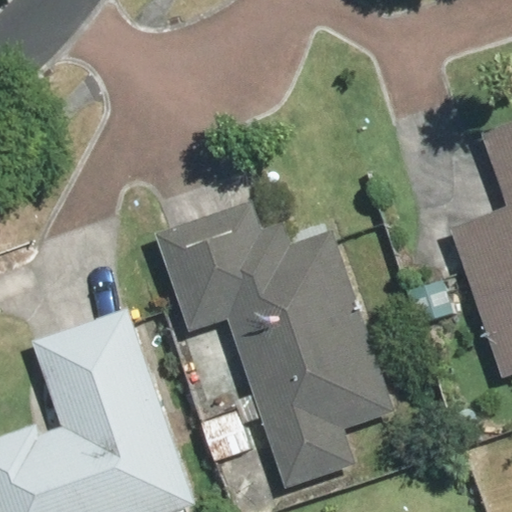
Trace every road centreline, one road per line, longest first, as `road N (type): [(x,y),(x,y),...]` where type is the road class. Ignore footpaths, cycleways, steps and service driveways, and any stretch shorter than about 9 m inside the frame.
road 1 (residential): [(195,111),(66,0)]
road 2 (residential): [(195,111),(285,0)]
road 3 (residential): [(98,208),(195,111)]
